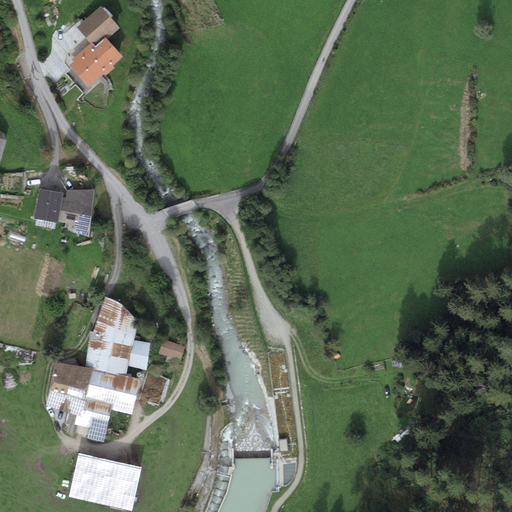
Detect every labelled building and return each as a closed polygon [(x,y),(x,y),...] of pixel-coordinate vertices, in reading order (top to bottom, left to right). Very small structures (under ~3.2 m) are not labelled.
[(75,28),(89,44),(94,49),(104,40),(116,30),(98,8),(75,28)] [(94,49),(89,44),(66,64),(86,87),(119,57),(104,40),(94,49)] [(55,222),(60,195),(38,191),(32,221),(54,225),(55,222)] [(61,191),(60,195),(55,222),(68,226),(67,233),(88,238),(93,191),(61,191)] [(128,351),(131,339),(136,320),(106,297),(89,339),(128,351)] [(128,351),(89,339),(84,368),(91,370),(123,377),(126,364),(128,351)] [(128,351),(126,364),(146,369),(150,343),(131,339),(128,351)] [(185,347),(163,340),(158,355),(179,363),(185,347)] [(83,401),(91,370),(84,368),(57,363),(48,404),(75,411),(80,412),(83,401)] [(123,377),(91,370),(83,401),(109,408),(130,413),(138,381),(123,377)] [(101,442),(109,408),(83,401),(80,412),(75,411),(72,425),(89,429),(86,439),(101,442)] [(129,511),(138,467),(75,454),(66,500),(127,511),(129,511)]
